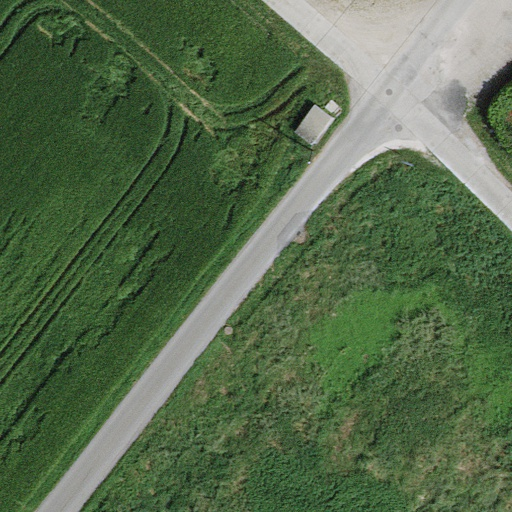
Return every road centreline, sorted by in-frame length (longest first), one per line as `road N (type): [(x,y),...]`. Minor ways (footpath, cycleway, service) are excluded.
road 1 (track): [(57,511),(460,0)]
road 2 (track): [(280,0),(511,208)]
